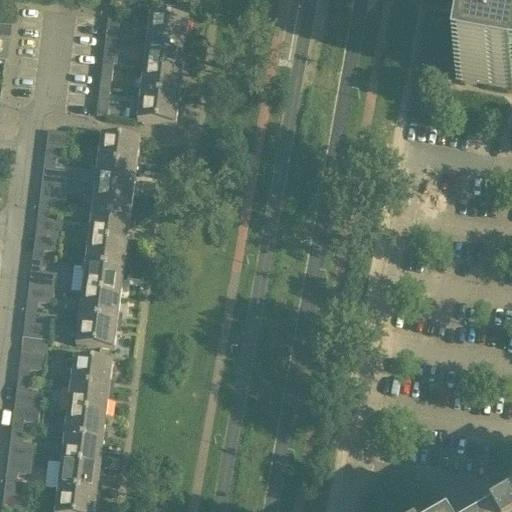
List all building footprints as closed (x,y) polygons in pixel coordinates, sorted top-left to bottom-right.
[(511,0),(481,0),(479,14),(469,12),(467,25),(470,33),(468,43),(460,84),(511,93),(511,0)] [(109,14),(107,30),(118,32),(120,16),(109,14)] [(147,45),(186,50),(189,23),(151,19),(147,45)] [(144,71),(183,76),(186,50),(147,45),(144,71)] [(105,50),(103,66),(114,68),(116,52),(105,50)] [(114,68),(103,66),(101,82),(112,83),(114,68)] [(141,97),(179,102),(183,76),(144,71),(141,97)] [(138,124),(176,128),(179,102),(141,97),(138,124)] [(108,119),(109,103),(99,102),(97,118),(108,119)] [(48,134),(48,136),(46,149),(72,152),(74,137),(48,134)] [(137,171),(140,144),(102,140),(99,166),(137,171)] [(137,171),(99,166),(96,192),(134,197),(137,171)] [(42,186),(67,189),(69,174),(44,171),(42,186)] [(42,186),(40,201),(65,204),(67,189),(42,186)] [(134,197),(96,192),(92,218),(130,223),(134,197)] [(130,223),(92,218),(89,244),(127,248),(130,223)] [(36,237),(61,240),(63,225),(38,222),(36,237)] [(36,237),(34,252),(59,255),(61,240),(36,237)] [(127,248),(89,244),(86,269),(124,274),(127,248)] [(74,268),(71,294),(83,295),(121,300),(124,274),(86,269),(74,268)] [(30,289),(55,292),(57,277),(31,274),(30,289)] [(30,289),(28,304),(53,307),(55,292),(30,289)] [(121,300),(83,295),(80,321),(118,326),(121,300)] [(118,326),(80,321),(76,348),(115,353),(118,326)] [(50,328),(25,325),(24,340),(48,344),(50,328)] [(47,359),(21,356),(19,372),(45,375),(47,359)] [(71,389),(110,394),(113,367),(75,362),(71,389)] [(106,420),(110,394),(71,389),(68,415),(106,420)] [(15,408),(40,411),(42,396),(17,393),(15,408)] [(15,408),(13,423),(38,426),(40,411),(15,408)] [(103,445),(106,420),(68,415),(65,441),(103,445)] [(100,471),(103,445),(65,441),(62,466),(100,471)] [(9,460),(34,463),(36,448),(10,445),(9,460)] [(9,460),(7,475),(32,478),(34,463),(9,460)] [(97,497),(100,471),(62,466),(59,492),(97,497)] [(95,511),(97,497),(59,492),(56,511),(95,511)] [(2,511),(5,511),(28,511),(29,500),(4,497),(2,511)]
